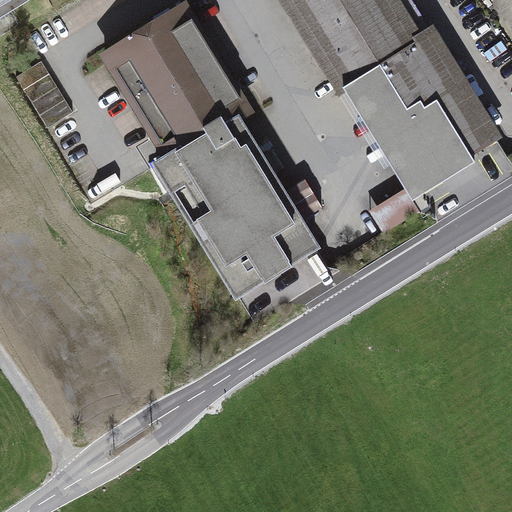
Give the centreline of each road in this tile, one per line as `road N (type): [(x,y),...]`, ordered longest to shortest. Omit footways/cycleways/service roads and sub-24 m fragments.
road 1 (residential): [(219,386),(511,208)]
road 2 (unclassified): [(11,511),(219,386)]
